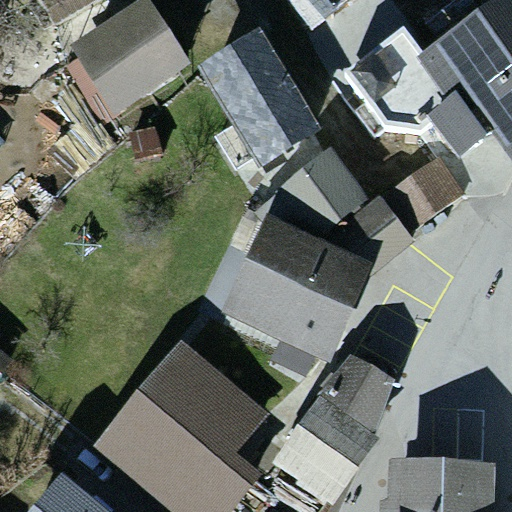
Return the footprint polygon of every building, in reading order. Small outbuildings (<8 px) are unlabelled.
[(53,0),(71,28),(116,0),(53,0)] [(154,6),(76,58),(120,123),(199,71),(154,6)] [(511,38),(495,16),(423,70),(494,163),(511,149),(511,38)] [(266,29),(199,71),(265,175),(332,133),(266,29)] [(378,202),(337,147),(281,189),(322,244),(378,202)] [(465,189),(442,154),(389,187),(411,223),(465,189)] [(369,277),(261,233),(228,312),(336,357),(369,277)] [(180,339),(92,443),(173,511),(233,511),(260,480),(235,459),(272,416),(180,339)] [(0,387),(19,361),(0,348),(0,387)] [(374,447),(321,408),(278,466),(331,505),(374,447)] [(118,511),(70,470),(33,511),(118,511)] [(492,511),(494,473),(387,470),(386,509),(380,508),(379,511),(492,511)]
